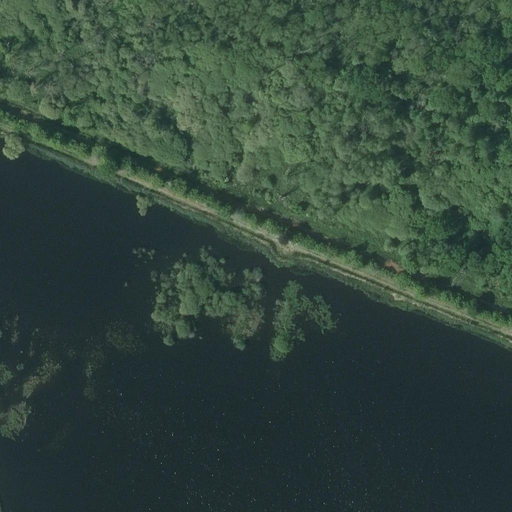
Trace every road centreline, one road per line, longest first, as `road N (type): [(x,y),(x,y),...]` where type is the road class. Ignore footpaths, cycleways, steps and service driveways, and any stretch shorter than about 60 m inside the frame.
road 1 (track): [(0,97),(511,305)]
road 2 (track): [(511,333),(0,126)]
